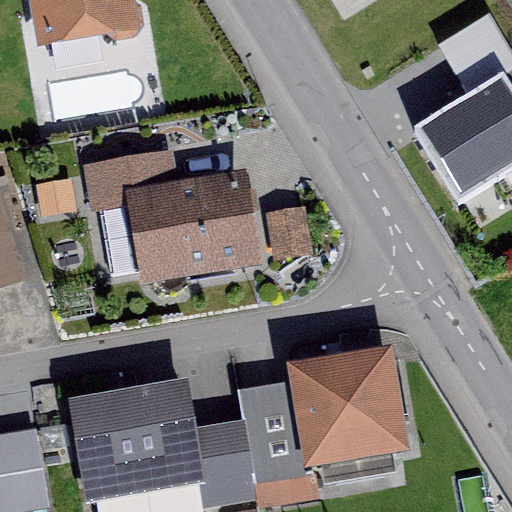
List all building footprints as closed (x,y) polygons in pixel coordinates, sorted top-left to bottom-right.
[(125,0),(38,0),(44,38),(129,27),(125,0)] [(511,92),(502,77),(511,70),(511,55),(489,19),(440,49),(470,99),(414,133),(459,205),(511,172),(511,92)] [(171,159),(93,169),(107,284),(240,268),(230,191),(176,198),(171,159)] [(300,215),(273,220),(279,256),(307,251),(300,215)] [(0,294),(21,288),(0,222),(0,294)] [(388,381),(228,404),(232,434),(242,501),(402,477),(388,381)] [(164,407),(69,419),(80,511),(159,511),(242,501),(232,434),(169,442),(164,407)] [(39,511),(32,445),(0,448),(0,511),(39,511)]
